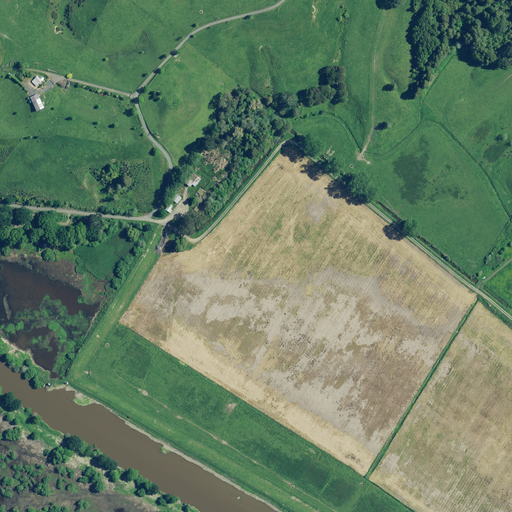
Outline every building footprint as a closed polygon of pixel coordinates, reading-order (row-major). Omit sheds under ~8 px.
[(39,78),(37,76),(31,81),(34,84),(35,82),(37,85),(44,79),(42,76),(39,78)] [(42,98),(40,99),(38,94),(30,97),(37,111),(44,108),(41,102),(43,101),(42,98)] [(201,179),(193,173),(185,183),(190,187),(192,184),(195,186),(201,179)] [(181,198),(177,194),(172,200),(177,203),(181,198)] [(173,206),(169,203),(165,209),(170,213),(172,210),(170,209),(173,206)]
